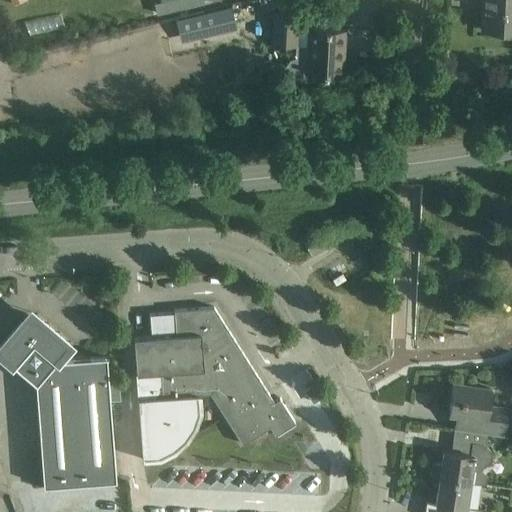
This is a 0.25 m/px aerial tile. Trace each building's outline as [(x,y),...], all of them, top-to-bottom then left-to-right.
[(511,0),(483,0),(482,31),(511,32),(511,0)] [(231,8),(177,21),(181,37),(235,24),(231,8)] [(343,78),(345,31),(298,28),(298,14),(274,13),(273,46),(296,47),(295,58),(287,65),(286,81),(313,82),(313,76),(343,78)] [(152,337),(134,338),(143,460),(146,460),(150,459),(155,458),(161,456),(166,453),(171,451),(175,448),(177,446),(181,443),(183,441),(185,439),(188,434),(190,432),(192,429),(194,424),(195,422),(196,419),(198,414),(199,410),(199,407),(200,404),(200,401),(200,397),(200,394),(210,394),(228,422),(243,445),(270,428),(273,432),(293,419),(283,403),(280,398),(274,402),(214,307),(174,310),(174,313),(150,315),(152,337)] [(73,348),(42,322),(33,333),(21,323),(0,347),(0,353),(36,384),(43,486),(116,481),(107,358),(108,358),(107,357),(64,360),(60,357),(69,346),(72,348),(73,348)] [(453,384),(449,413),(457,414),(455,428),(485,433),(511,436),(511,426),(505,425),(507,409),(488,406),(491,389),(453,384)] [(483,444),(485,433),(455,428),(452,452),(444,451),(442,465),(432,463),(430,476),(440,478),(470,482),(483,484),(484,476),(481,472),(490,458),(491,456),(491,455),(491,454),(491,452),(490,451),(490,450),(489,449),(488,448),(486,447),(484,447),(485,445),(483,444)] [(467,507),(470,482),(440,478),(436,502),(427,501),(426,506),(425,511),(485,511),(486,510),(480,509),(467,507)] [(278,494),(285,511),(310,503),(303,485),(278,494)]
